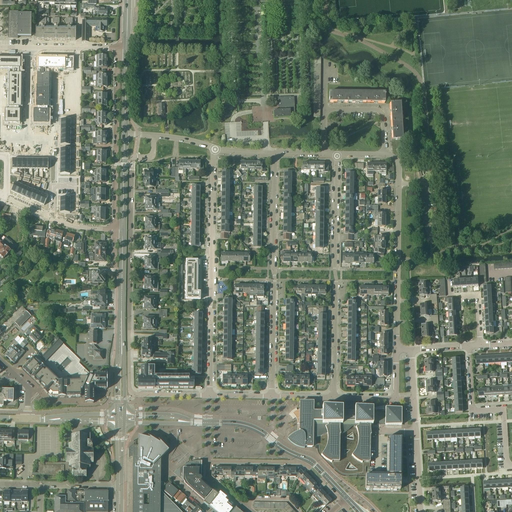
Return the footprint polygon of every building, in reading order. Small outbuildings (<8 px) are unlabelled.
[(106,16),(107,16),(107,15),(107,13),(107,10),(99,9),(99,8),(96,8),(96,12),(98,12),(98,16),(106,16)] [(31,36),(31,14),(18,14),(18,11),(8,11),(8,36),(8,38),(12,38),(18,38),(18,36),(31,36)] [(82,30),(89,30),(89,26),(97,26),(97,32),(98,32),(98,33),(102,33),(102,32),(103,32),(103,26),(106,26),(106,25),(107,25),(107,21),(106,21),(106,19),(96,19),(93,19),(93,20),(89,20),(82,20),(82,30)] [(0,68),(12,69),(12,74),(9,74),(8,110),(5,110),(5,122),(8,122),(8,123),(8,124),(17,124),(17,123),(16,123),(16,122),(19,122),(20,122),(20,110),(19,110),(19,108),(19,107),(19,104),(20,104),(20,105),(21,105),(21,97),(19,97),(20,95),(21,95),(21,90),(20,90),(20,88),(21,88),(21,84),(20,84),(20,81),(21,81),(21,74),(19,74),(19,69),(20,69),(20,60),(17,60),(17,59),(0,58),(0,68)] [(33,110),(33,123),(34,123),(36,123),(36,124),(45,124),(45,123),(47,123),(48,123),(48,110),(47,110),(47,108),(48,108),(49,74),(45,74),(45,69),(67,70),(72,70),(71,70),(71,61),(68,61),(68,60),(68,59),(64,59),(64,61),(61,61),(61,60),(62,60),(62,59),(41,59),(41,60),(41,61),(38,61),(38,60),(37,69),(39,69),(39,74),(36,74),(36,85),(37,85),(38,85),(38,87),(36,87),(36,88),(36,92),(36,91),(38,91),(38,94),(36,94),(36,95),(36,98),(37,98),(37,101),(36,101),(36,105),(37,105),(37,107),(37,108),(37,110),(33,110)] [(81,90),(90,91),(91,87),(84,87),(84,81),(81,81),(81,87),(81,90)] [(340,103),(340,102),(356,103),(358,103),(374,103),(377,103),(385,103),(385,95),(385,94),(386,94),(386,93),(385,93),(329,92),(329,102),(337,102),(337,103),(340,103)] [(279,110),(273,111),(274,118),(286,118),(290,118),(290,116),(293,115),(295,115),(294,106),(294,97),(290,98),(290,97),(277,98),(278,107),(279,107),(279,110)] [(390,114),(391,114),(392,130),(391,130),(391,132),(392,132),(392,140),(403,140),(401,102),(390,103),(391,111),(390,111),(390,114)] [(90,113),(90,110),(81,110),(81,113),(81,120),(84,119),(84,113),(90,113)] [(255,162),(255,170),(261,170),(261,172),(265,172),(265,165),(262,165),(262,162),(255,162)] [(317,163),(317,171),(324,171),(324,172),(328,172),(328,165),(324,165),(324,163),(317,163)] [(143,179),(156,179),(156,176),(157,176),(157,169),(153,169),(153,168),(152,168),(152,170),(148,170),(148,172),(147,172),(144,172),(143,179)] [(156,179),(143,179),(144,179),(144,184),(145,184),(145,185),(145,188),(149,188),(149,190),(151,190),(152,188),(155,188),(155,187),(156,187),(156,182),(155,182),(155,179),(157,179),(156,179)] [(15,183),(11,192),(15,194),(20,185),(15,183)] [(20,185),(15,194),(20,196),(24,187),(20,185)] [(24,187),(20,196),(25,198),(29,189),(24,187)] [(29,189),(25,198),(29,200),(34,191),(34,190),(33,191),(29,189)] [(34,191),(29,200),(30,200),(34,202),(38,193),(34,191)] [(38,193),(34,202),(39,204),(43,195),(38,193)] [(43,195),(39,204),(44,206),(48,197),(43,195)] [(157,207),(157,204),(145,204),(145,210),(157,210),(157,211),(160,211),(160,214),(168,214),(168,210),(163,210),(163,207),(157,207)] [(378,212),(378,209),(366,209),(366,214),(368,214),(368,212),(374,212),(374,216),(377,216),(377,220),(385,220),(385,214),(382,214),(382,212),(378,212)] [(168,214),(160,214),(160,216),(154,216),(154,218),(145,218),(145,223),(157,224),(157,219),(162,219),(162,217),(171,217),(171,214),(168,214)] [(30,228),(29,236),(42,237),(42,238),(41,238),(41,245),(44,245),(45,238),(45,230),(42,230),(43,228),(32,226),(32,229),(30,228)] [(47,231),(46,237),(49,238),(49,239),(51,240),(52,240),(54,241),(54,239),(57,231),(51,229),(50,232),(47,231)] [(54,239),(54,241),(60,243),(61,240),(63,233),(57,231),(54,239)] [(73,243),(74,236),(67,234),(65,240),(69,241),(69,243),(72,244),(72,242),(73,243)] [(0,256),(3,259),(15,246),(5,238),(1,243),(0,242),(0,256)] [(95,251),(103,251),(105,252),(105,245),(100,245),(99,244),(99,243),(98,243),(97,243),(96,243),(96,244),(96,245),(95,245),(95,249),(93,249),(93,251),(95,251)] [(384,250),(385,243),(374,243),(374,251),(375,253),(378,253),(378,256),(383,256),(383,250),(384,250)] [(145,244),(145,250),(157,250),(157,254),(167,254),(170,254),(173,254),(173,250),(170,250),(160,250),(161,244),(145,244)] [(17,249),(14,253),(18,257),(22,253),(17,249)] [(103,255),(103,251),(95,251),(95,255),(92,255),(92,254),(89,254),(88,258),(90,258),(90,262),(104,262),(104,255),(103,255)] [(283,263),(290,263),(290,252),(287,252),(287,254),(283,254),(283,255),(281,255),(281,261),(283,261),(283,263)] [(345,253),(342,253),(342,261),(345,261),(345,263),(352,263),(352,255),(345,255),(345,253)] [(157,264),(158,264),(160,264),(160,257),(167,257),(167,254),(157,254),(157,258),(145,257),(145,264),(157,264)] [(366,255),(366,264),(373,264),(373,262),(375,262),(375,256),(373,256),(373,255),(366,255)] [(186,300),(199,300),(199,293),(196,293),(197,261),(186,261),(186,300)] [(158,264),(157,264),(145,264),(144,270),(154,270),(154,272),(158,272),(158,264)] [(84,272),(85,268),(79,268),(78,272),(82,272),(82,276),(88,276),(88,283),(90,283),(90,286),(98,286),(98,283),(103,284),(103,281),(104,281),(104,274),(103,272),(84,272)] [(158,292),(158,284),(144,284),(144,290),(154,290),(154,292),(158,292)] [(304,297),(304,286),(297,286),(297,287),(294,287),(294,291),(297,291),(297,294),(301,294),(301,297),(301,301),(304,301),(304,297)] [(98,301),(107,301),(107,296),(106,296),(106,295),(105,295),(105,290),(104,290),(91,292),(91,295),(98,295),(98,301)] [(448,306),(455,306),(455,300),(453,300),(453,298),(445,298),(445,302),(446,303),(448,303),(448,306)] [(99,307),(99,310),(105,310),(105,307),(106,307),(106,306),(107,306),(107,301),(98,301),(90,301),(89,306),(91,307),(94,307),(99,307)] [(380,319),(387,319),(388,312),(384,312),(384,307),(368,307),(368,310),(380,310),(380,319)] [(26,312),(15,323),(17,325),(18,326),(20,323),(21,325),(22,325),(30,317),(26,312)] [(91,329),(104,329),(104,315),(91,315),(91,329)] [(38,333),(34,329),(35,328),(33,326),(28,331),(24,334),(28,338),(29,337),(35,343),(42,337),(41,336),(41,335),(39,332),(38,333)] [(433,331),(432,331),(422,332),(422,338),(424,338),(424,340),(425,341),(427,341),(427,340),(427,338),(432,337),(433,336),(433,331)] [(44,390),(43,390),(43,391),(44,390),(47,394),(47,395),(48,394),(52,397),(58,397),(65,397),(66,397),(80,397),(80,396),(80,390),(82,390),(87,378),(89,373),(79,363),(80,360),(63,343),(58,339),(56,342),(54,344),(51,346),(49,348),(48,350),(41,351),(36,355),(22,369),(30,376),(31,377),(35,381),(36,382),(39,386),(40,386),(42,388),(44,390)] [(141,348),(151,349),(154,348),(154,343),(151,343),(151,339),(144,339),(144,344),(142,344),(142,348),(141,348)] [(28,343),(27,342),(25,340),(20,346),(23,348),(25,345),(26,345),(28,343)] [(94,348),(94,345),(89,345),(89,353),(89,356),(94,356),(93,360),(102,360),(103,351),(96,351),(94,348)] [(19,352),(13,347),(12,348),(11,347),(10,347),(8,350),(8,351),(9,352),(5,356),(14,364),(24,352),(21,349),(19,352)] [(151,350),(151,349),(141,348),(141,356),(145,356),(146,356),(146,357),(153,357),(153,359),(165,359),(165,361),(167,361),(167,364),(174,364),(174,352),(167,352),(167,354),(160,354),(159,352),(152,352),(151,350)] [(141,370),(138,370),(138,377),(138,386),(138,389),(145,389),(154,389),(154,387),(158,387),(158,388),(159,388),(163,388),(164,388),(164,387),(168,387),(168,388),(174,388),(174,387),(178,387),(178,388),(183,388),(183,387),(188,387),(188,388),(193,388),(193,378),(194,378),(189,378),(189,377),(189,376),(188,376),(182,376),(182,367),(154,367),(141,367),(141,370)] [(85,396),(85,403),(93,403),(93,389),(94,389),(107,389),(107,374),(94,374),(93,374),(93,372),(90,372),(87,378),(82,390),(85,391),(85,396)] [(250,374),(248,374),(246,374),(246,376),(239,376),(239,385),(247,385),(247,378),(249,378),(249,383),(253,383),(253,376),(250,376),(250,374)] [(231,385),(231,376),(223,376),(222,385),(231,385)] [(239,385),(239,376),(231,376),(231,385),(239,385)] [(293,386),(293,377),(285,377),(285,386),(293,386)] [(300,377),(300,386),(308,386),(309,377),(300,377)] [(354,387),(354,377),(346,377),(346,386),(354,387)] [(362,377),(362,387),(371,387),(371,377),(362,377)] [(0,406),(3,406),(3,401),(13,401),(13,390),(8,390),(3,390),(3,396),(0,396),(0,406)] [(321,455),(324,458),(327,461),(331,463),(331,462),(339,462),(339,436),(339,435),(340,435),(340,434),(343,433),(346,431),(349,429),(350,427),(351,427),(353,426),(354,427),(355,428),(357,432),(358,436),(358,440),(357,444),(356,449),(354,452),(351,456),(354,459),(358,461),(362,463),(362,462),(369,462),(370,462),(370,460),(370,435),(371,435),(370,432),(370,431),(370,429),(370,425),(372,425),(373,407),(369,403),(358,403),(325,402),(325,407),(322,407),(322,411),(312,411),(312,402),(300,402),(300,412),(299,413),(298,414),(298,415),(299,416),(300,417),(299,432),(295,434),(291,436),(288,439),(291,443),(295,445),(299,447),(304,448),(304,447),(312,447),(312,437),(316,437),(319,437),(321,436),(324,434),(327,434),(327,439),(327,443),(326,448),(324,452),(321,455)] [(385,406),(373,408),(375,410),(385,410),(385,425),(401,425),(401,423),(401,421),(401,408),(389,408),(385,408),(385,406)] [(14,442),(14,435),(11,435),(11,431),(4,430),(3,442),(14,442)] [(32,443),(32,436),(28,436),(28,431),(18,431),(17,440),(27,441),(27,442),(32,443)] [(92,449),(92,444),(90,444),(87,444),(87,435),(71,435),(71,444),(69,444),(69,449),(66,449),(66,463),(44,463),(38,463),(38,473),(38,476),(64,476),(64,474),(73,474),(73,478),(86,477),(86,467),(90,467),(90,463),(93,463),(93,449),(92,449)] [(202,511),(198,507),(197,507),(196,506),(197,506),(191,511),(180,511),(163,494),(159,490),(165,485),(160,479),(160,472),(160,469),(160,466),(160,464),(160,458),(168,451),(160,442),(159,444),(150,438),(149,439),(138,436),(138,439),(137,440),(129,448),(129,458),(131,457),(133,457),(133,463),(132,490),(132,495),(132,496),(132,500),(132,501),(132,506),(132,507),(132,511),(202,511)] [(369,474),(365,474),(365,489),(400,489),(400,483),(401,459),(401,438),(387,438),(387,441),(388,442),(388,477),(369,476),(369,475),(369,474)] [(13,466),(13,455),(6,455),(6,459),(0,458),(0,469),(5,469),(5,466),(13,466)] [(201,480),(201,474),(201,462),(198,462),(196,463),(195,463),(191,464),(190,464),(189,464),(188,465),(187,465),(186,466),(182,468),(178,470),(175,474),(182,480),(182,482),(183,482),(184,483),(184,484),(204,502),(213,492),(213,491),(212,491),(210,489),(203,483),(201,481),(201,480)] [(222,476),(222,468),(215,468),(215,467),(214,468),(211,468),(211,476),(214,479),(214,476),(222,476)] [(233,478),(233,469),(231,469),(231,468),(230,468),(222,468),(222,476),(231,476),(230,478),(233,478)] [(244,476),(244,468),(236,468),(236,469),(233,469),(233,478),(236,478),(236,476),(244,476)] [(255,478),(255,469),(252,469),(252,468),(244,468),(244,476),(252,476),(252,478),(255,478)] [(265,476),(265,468),(258,468),(258,470),(255,469),(255,478),(258,478),(258,476),(265,476)] [(276,478),(276,470),(274,470),(274,468),(273,468),(273,469),(265,468),(265,476),(274,477),(274,478),(276,478)] [(287,477),(287,469),(279,469),(279,468),(279,470),(276,470),(276,478),(279,478),(279,477),(287,477)] [(297,478),(300,470),(295,470),(295,469),(287,469),(287,477),(295,477),(295,478),(297,478)] [(305,485),(311,479),(305,473),(304,474),(300,470),(297,478),(298,480),(299,479),(305,485)] [(311,493),(317,488),(315,486),(316,485),(311,479),(305,485),(310,490),(309,491),(311,493)] [(163,494),(164,492),(169,486),(167,485),(168,483),(167,482),(166,484),(165,485),(159,490),(163,494)] [(172,499),(173,497),(178,491),(170,484),(169,486),(164,492),(172,499)] [(320,500),(325,495),(320,489),(319,490),(317,488),(311,493),(313,496),(314,494),(320,500)] [(75,491),(68,491),(67,502),(75,502),(75,495),(84,495),(84,504),(83,511),(107,511),(108,491),(93,491),(84,491),(84,492),(75,492),(75,491)] [(178,491),(173,497),(176,500),(181,493),(181,492),(179,491),(178,491)] [(216,497),(220,493),(220,492),(218,494),(217,495),(213,491),(213,492),(204,502),(208,506),(209,506),(216,497)] [(181,493),(176,500),(181,504),(186,498),(186,497),(182,493),(181,494),(181,493)] [(228,502),(226,500),(225,499),(226,498),(220,493),(216,497),(209,506),(213,510),(214,510),(216,511),(229,511),(232,509),(226,504),(228,502)] [(324,507),(331,501),(325,495),(320,500),(322,503),(321,504),(324,507)] [(65,496),(61,496),(58,496),(54,496),(54,511),(83,511),(84,504),(65,503),(65,496)] [(186,511),(191,511),(197,506),(193,502),(192,503),(191,502),(188,499),(181,507),(186,511)]
